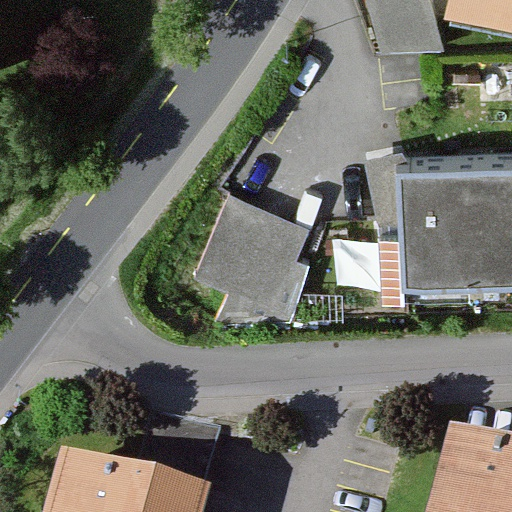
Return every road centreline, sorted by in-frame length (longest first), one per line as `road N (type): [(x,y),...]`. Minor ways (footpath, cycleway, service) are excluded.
road 1 (residential): [(40,295),(100,335),(174,363),(511,353)]
road 2 (tertiary): [(40,295),(253,0)]
